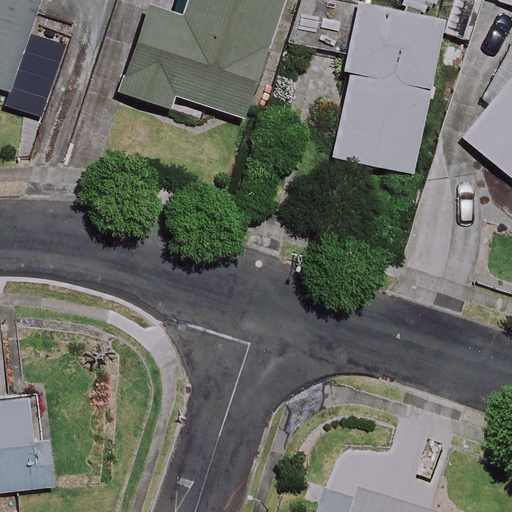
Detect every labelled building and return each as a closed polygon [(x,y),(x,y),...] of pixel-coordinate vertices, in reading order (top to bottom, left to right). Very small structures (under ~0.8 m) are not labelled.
[(36,0),(0,0),(0,89),(7,92),(36,0)] [(279,0),(186,0),(180,21),(142,8),(114,92),(167,109),(171,97),(240,120),(279,0)] [(439,20),(330,0),(307,0),(299,46),(346,55),(343,72),(348,73),(331,158),(410,173),(439,20)] [(511,75),(461,140),(511,180),(511,75)] [(26,439),(21,399),(0,401),(0,491),(52,485),(46,437),(26,439)] [(407,511),(370,500),(368,506),(326,493),(320,511),(407,511)]
